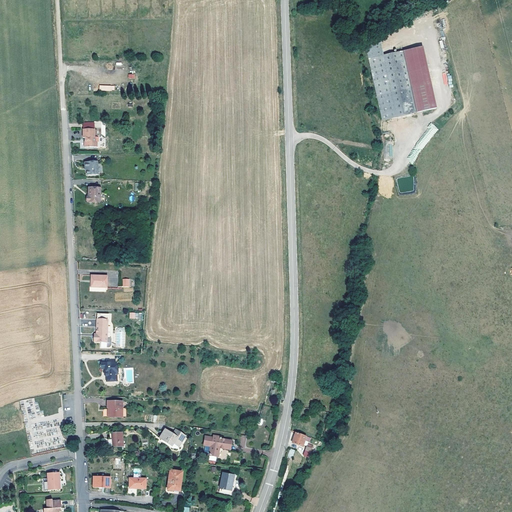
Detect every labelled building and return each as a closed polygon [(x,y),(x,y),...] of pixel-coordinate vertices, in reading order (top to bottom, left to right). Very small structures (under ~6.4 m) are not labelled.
[(365,46),(368,59),(383,56),(380,43),(365,46)] [(428,46),(403,51),(417,113),(441,107),(428,46)] [(383,56),(368,59),(382,120),(417,113),(403,51),(383,56)] [(84,142),(84,149),(97,149),(97,143),(95,143),(95,139),(94,139),(94,137),(94,132),(94,129),(84,129),(84,130),(83,130),(83,138),(85,138),(85,142),(84,142)] [(98,175),(98,163),(85,163),(85,171),(88,171),(88,176),(98,175)] [(101,202),(101,189),(89,189),(89,197),(87,197),(87,202),(89,202),(89,204),(98,203),(101,202)] [(91,275),(90,287),(106,287),(107,276),(91,275)] [(97,327),(97,334),(97,335),(95,335),(94,341),(101,341),(101,346),(109,346),(110,346),(111,345),(111,344),(111,337),(107,337),(108,319),(97,319),(97,327)] [(121,328),(120,328),(119,328),(118,329),(117,330),(116,331),(116,332),(116,347),(125,347),(125,332),(125,331),(124,330),(123,329),(121,328)] [(115,363),(100,363),(100,369),(104,369),(104,372),(103,374),(103,375),(104,377),(104,376),(104,382),(115,382),(115,375),(116,375),(118,373),(118,371),(116,369),(115,369),(115,363)] [(122,402),(109,401),(109,407),(110,407),(110,411),(109,411),(108,417),(119,417),(119,411),(122,412),(122,402)] [(185,436),(177,430),(174,435),(172,433),(165,429),(160,438),(172,446),(174,442),(179,445),(185,436)] [(307,436),(296,432),(292,442),(303,446),(305,440),(307,436)] [(123,446),(123,440),(123,437),(122,433),(112,433),(112,437),(113,447),(120,447),(123,446)] [(221,438),(221,437),(213,436),(213,437),(206,436),(204,444),(205,445),(211,446),(210,454),(210,455),(218,456),(220,447),(230,449),(231,445),(232,441),(222,439),(222,438),(221,438)] [(175,490),(179,491),(182,472),(170,470),(170,474),(169,478),(167,493),(174,494),(175,490)] [(58,480),(60,480),(59,472),(47,473),(49,490),(59,489),(58,480)] [(234,489),(234,487),(232,487),(235,475),(223,473),(219,492),(233,494),(234,489)] [(94,477),(94,487),(110,487),(110,478),(94,477)] [(146,488),(146,479),(130,478),(129,488),(146,488)] [(44,509),(43,511),(58,511),(59,511),(64,511),(63,507),(61,507),(61,500),(52,500),(52,499),(47,500),(47,509),(44,509)]
